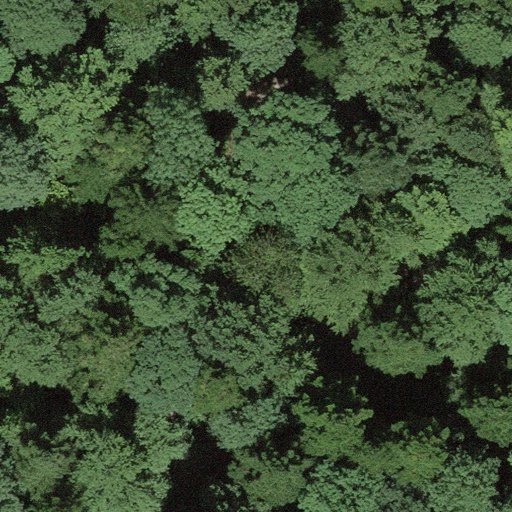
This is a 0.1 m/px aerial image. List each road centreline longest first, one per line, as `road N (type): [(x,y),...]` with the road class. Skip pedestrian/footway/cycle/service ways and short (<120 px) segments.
road 1 (track): [(324,0),(142,511)]
road 2 (track): [(511,226),(404,290),(158,511)]
